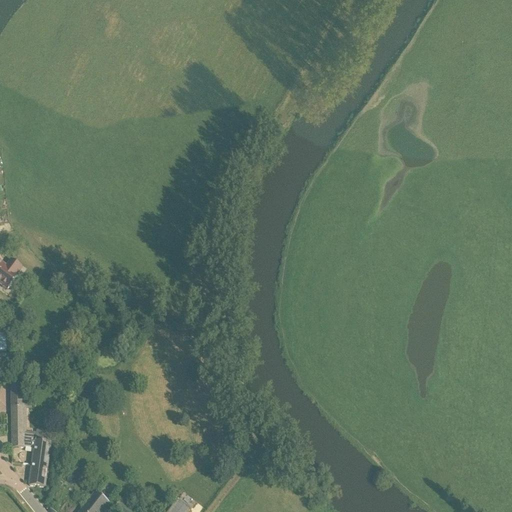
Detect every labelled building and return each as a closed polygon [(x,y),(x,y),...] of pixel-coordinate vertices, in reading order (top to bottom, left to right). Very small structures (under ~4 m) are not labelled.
[(0,263),(0,283),(7,290),(23,269),(11,260),(6,268),(0,263)] [(66,324),(64,332),(73,334),(74,326),(66,324)] [(0,381),(7,376),(6,375),(11,371),(7,365),(2,369),(0,370),(0,381)] [(52,434),(37,432),(37,434),(27,433),(27,410),(32,410),(32,401),(25,401),(25,384),(11,384),(12,449),(25,449),(25,448),(35,449),(30,487),(44,489),(52,434)] [(134,511),(121,502),(113,511),(105,511),(110,505),(95,494),(81,511),(134,511)] [(189,511),(191,511),(178,501),(169,511),(189,511)]
